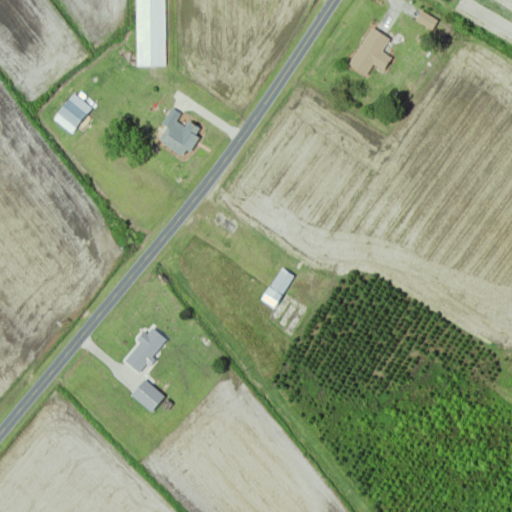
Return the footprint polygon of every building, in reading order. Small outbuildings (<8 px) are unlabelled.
[(136,0),(137,68),(165,67),(165,0),(136,0)] [(384,74),(393,59),(382,52),(390,39),(373,28),(350,66),(366,76),(372,67),(384,74)] [(93,110),(75,95),(54,120),(72,135),(93,110)] [(189,122),(186,127),(177,122),(181,116),(172,111),(163,125),(169,128),(160,143),(186,160),(204,131),(189,122)] [(295,278),(283,269),(262,300),(274,309),(295,278)] [(168,341),(152,328),(124,361),(139,375),(168,341)] [(132,395),(151,414),(165,399),(146,381),(132,395)]
